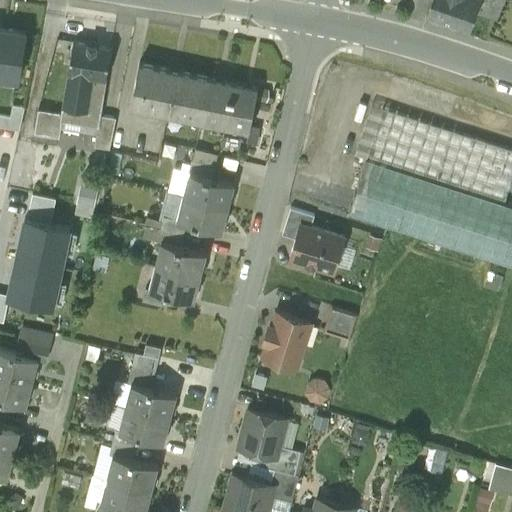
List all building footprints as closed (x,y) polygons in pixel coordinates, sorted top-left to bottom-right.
[(380,0),(379,4),(425,14),(428,0),(380,0)] [(479,0),(430,0),(426,15),(469,30),(479,0)] [(466,39),(469,30),(426,15),(423,24),(466,39)] [(40,26),(0,22),(0,74),(36,78),(40,26)] [(111,47),(73,40),(68,72),(106,78),(111,47)] [(211,76),(139,62),(130,105),(202,119),(211,76)] [(68,72),(61,112),(60,120),(62,120),(97,126),(98,126),(100,114),(106,78),(68,72)] [(234,81),(211,76),(202,119),(225,124),(234,81)] [(258,86),(234,81),(225,124),(249,129),(258,86)] [(0,111),(0,123),(24,128),(29,105),(14,102),(11,114),(0,111)] [(511,175),(511,148),(371,103),(355,153),(366,156),(504,201),(511,175)] [(61,112),(38,108),(34,132),(59,136),(62,120),(60,120),(61,112)] [(116,117),(100,114),(98,126),(97,126),(94,146),(109,148),(116,117)] [(218,153),(195,147),(192,159),(214,165),(218,153)] [(511,203),(504,201),(366,156),(348,210),(511,262),(511,203)] [(214,165),(192,159),(191,159),(188,171),(189,171),(189,170),(212,176),(214,165)] [(212,176),(189,170),(189,171),(183,195),(228,206),(234,182),(212,176)] [(81,179),(77,213),(95,215),(99,180),(81,179)] [(177,218),(183,195),(170,191),(164,214),(177,218)] [(65,304),(80,222),(54,218),(58,196),(36,192),(17,296),(65,304)] [(228,206),(183,195),(177,218),(177,219),(186,221),(221,230),(228,206)] [(314,214),(290,206),(282,233),(295,237),(300,222),(310,225),(314,214)] [(186,221),(177,219),(177,218),(164,214),(163,218),(160,227),(183,233),(186,221)] [(150,224),(160,227),(163,218),(152,215),(150,224)] [(310,225),(300,222),(295,237),(289,256),(333,270),(344,236),(310,225)] [(160,227),(150,224),(147,237),(157,239),(160,227)] [(183,233),(160,227),(157,239),(161,240),(180,245),(183,233)] [(180,245),(161,240),(155,264),(200,275),(206,251),(180,245)] [(200,275),(155,264),(149,287),(149,288),(168,293),(194,299),(200,275)] [(168,293),(149,288),(149,287),(145,286),(142,299),(165,304),(168,293)] [(356,313),(333,305),(325,328),(348,335),(356,313)] [(310,321),(278,310),(273,325),(269,323),(264,339),(268,340),(263,354),(296,365),(310,321)] [(25,341),(48,347),(52,335),(23,327),(20,340),(25,341)] [(48,347),(25,341),(22,353),(38,357),(38,358),(45,360),(48,347)] [(161,346),(145,342),(143,353),(158,356),(161,346)] [(22,353),(0,347),(0,373),(32,381),(38,358),(38,357),(22,353)] [(143,353),(135,351),(132,362),(155,368),(158,356),(143,353)] [(155,368),(132,362),(127,381),(131,382),(131,381),(151,386),(155,368)] [(32,381),(0,373),(0,398),(0,399),(26,405),(32,381)] [(332,379),(312,375),(308,396),(329,399),(332,379)] [(151,386),(131,381),(131,382),(125,406),(170,417),(176,393),(151,386)] [(170,417),(125,406),(119,429),(119,430),(138,435),(163,441),(170,417)] [(284,417),(249,408),(239,447),(262,452),(274,456),(277,444),(284,417)] [(298,420),(284,417),(277,444),(291,448),(298,420)] [(0,423),(0,449),(13,453),(20,429),(0,423)] [(138,435),(119,430),(119,429),(115,428),(112,440),(135,446),(138,435)] [(132,458),(135,446),(112,440),(111,445),(109,453),(113,454),(113,453),(132,458)] [(109,453),(111,445),(101,443),(93,474),(107,477),(113,454),(109,453)] [(291,448),(277,444),(274,456),(262,452),(259,464),(274,468),(294,473),(300,450),(291,448)] [(262,452),(239,447),(237,458),(259,464),(262,452)] [(450,450),(438,447),(432,470),(443,473),(450,450)] [(13,453),(0,449),(0,475),(7,477),(13,453)] [(132,458),(113,453),(113,454),(107,477),(151,489),(157,465),(132,458)] [(511,469),(496,465),(488,489),(511,496),(511,469)] [(294,473),(274,468),(270,483),(274,484),(271,495),(292,501),(298,474),(294,473)] [(107,477),(93,474),(85,505),(95,507),(97,500),(101,501),(107,477)] [(270,483),(233,474),(224,507),(244,511),(266,511),(271,495),(274,484),(270,483)] [(145,511),(151,489),(107,477),(101,501),(100,502),(120,507),(140,511),(145,511)] [(483,511),(488,486),(476,484),(470,511),(483,511)] [(288,511),(289,509),(292,501),(271,495),(266,511),(288,511)] [(333,511),(336,501),(318,497),(315,509),(302,506),(300,511),(333,511)] [(97,500),(95,507),(93,511),(118,511),(120,507),(100,502),(101,501),(97,500)] [(352,511),(354,506),(336,501),(333,511),(352,511)]
